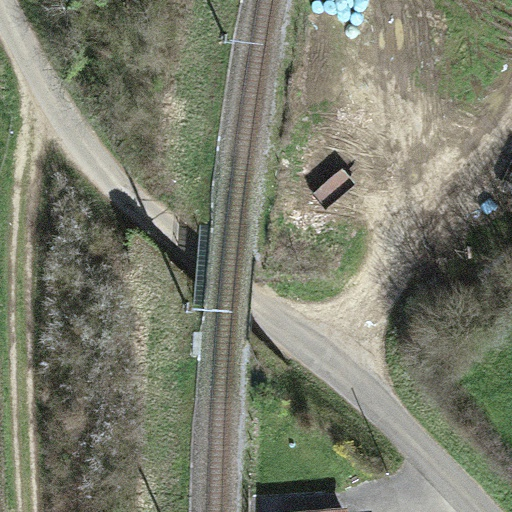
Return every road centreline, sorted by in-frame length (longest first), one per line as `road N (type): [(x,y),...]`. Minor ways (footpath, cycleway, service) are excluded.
road 1 (unclassified): [(0,12),(45,101),(131,204),(288,349),(419,448),(482,511)]
road 2 (track): [(307,364),(439,249),(511,112)]
